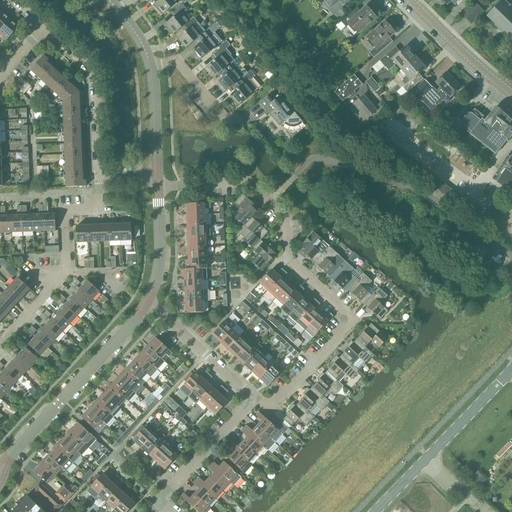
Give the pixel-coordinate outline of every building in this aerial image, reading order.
[(159,0),(155,4),(163,14),(178,1),(176,0),(159,0)] [(324,0),(335,12),(349,0),(324,0)] [(183,26),(189,21),(181,12),(185,8),(183,5),(182,3),(172,11),(176,16),(166,24),(174,34),(183,26)] [(470,23),(482,12),(474,3),(462,15),(470,23)] [(511,36),(511,15),(511,16),(499,3),(487,16),(497,26),(498,25),(504,31),(505,30),(511,36)] [(358,33),(375,17),(366,7),(358,14),(354,9),(340,22),(345,27),(349,24),(358,33)] [(0,30),(10,20),(1,12),(0,13),(0,30)] [(205,32),(198,24),(193,17),(189,21),(183,26),(187,30),(178,38),(186,48),(200,36),(201,35),(205,32)] [(0,30),(0,33),(7,40),(18,28),(10,20),(0,30)] [(211,27),(205,32),(201,35),(200,36),(204,41),(194,49),(202,58),(223,41),(215,31),(221,27),(217,22),(211,27)] [(386,39),(394,33),(384,22),(366,37),(375,47),(369,53),(373,58),(390,44),(386,39)] [(295,42),(302,50),(311,42),(303,33),(295,42)] [(234,61),(230,56),(231,55),(225,48),(230,45),(226,40),(218,47),(220,49),(213,55),(217,59),(207,67),(215,77),(225,69),(230,64),(234,61)] [(388,70),(392,67),(396,64),(401,69),(415,57),(406,47),(400,52),(395,47),(379,60),(388,70)] [(41,58),(30,70),(62,100),(66,187),(82,187),(82,188),(85,188),(85,181),(82,181),(79,92),(46,63),(48,60),(42,55),(40,57),(41,58)] [(240,57),(235,61),(234,61),(230,64),(225,69),(228,73),(219,81),(227,91),(236,83),(241,78),(248,73),(248,72),(244,68),(243,70),(239,65),(243,62),(240,57)] [(415,57),(401,69),(406,75),(402,79),(406,84),(402,87),(407,92),(423,79),(418,73),(425,68),(415,57)] [(251,70),(248,72),(248,73),(241,78),(236,83),(240,87),(230,95),(238,105),(258,88),(250,79),(255,75),(251,70)] [(450,97),(460,88),(446,73),(436,83),(440,88),(436,92),(424,81),(409,95),(427,114),(447,94),(450,97)] [(257,74),(252,78),(259,86),(264,82),(257,74)] [(341,101),(360,85),(352,75),(333,91),(341,101)] [(376,91),(382,86),(372,75),(367,80),(376,91)] [(22,79),(15,87),(23,95),(31,86),(22,79)] [(284,103),(277,95),(274,98),(271,94),(260,103),(280,126),(285,121),(287,123),(291,124),(294,124),(298,123),(302,120),(295,112),(293,113),(292,112),(284,103)] [(366,119),(376,110),(363,96),(354,105),(366,119)] [(388,109),(382,102),(378,105),(384,113),(388,109)] [(469,135),(494,154),(505,141),(507,142),(511,136),(511,124),(510,123),(511,121),(508,118),(509,117),(495,107),(487,118),(486,117),(485,119),(474,111),(472,114),(471,113),(467,114),(461,121),(462,125),(463,125),(461,127),(470,134),(469,135)] [(511,155),(510,158),(507,156),(495,175),(500,178),(498,182),(511,192),(511,155)] [(48,167),(37,167),(37,178),(49,178),(48,167)] [(474,217),(479,211),(443,184),(438,191),(474,217)] [(242,195),(235,203),(242,210),(235,218),(244,225),(251,217),(252,218),(259,210),(256,207),(258,204),(254,201),(252,203),(242,195)] [(484,226),(502,209),(497,203),(478,221),(484,226)] [(211,204),(186,205),(186,215),(204,215),(204,208),(211,208),(211,204)] [(43,215),(44,231),(55,231),(54,214),(43,215)] [(33,232),(33,215),(22,216),(23,232),(33,232)] [(44,231),(43,215),(33,215),(33,232),(44,231)] [(186,226),(204,225),(204,215),(186,215),(186,226)] [(12,232),(11,216),(0,217),(1,233),(12,232)] [(23,232),(22,216),(11,216),(12,232),(23,232)] [(251,217),(244,225),(237,233),(244,240),(251,247),(252,248),(259,240),(260,240),(268,232),(264,229),(267,227),(263,223),(261,226),(252,218),(251,217)] [(131,224),(130,224),(119,225),(120,241),(132,241),(131,224)] [(109,242),(109,225),(98,226),(98,242),(109,242)] [(120,241),(119,225),(109,225),(109,242),(120,241)] [(187,237),(205,236),(204,225),(186,226),(187,237)] [(88,242),(87,226),(76,226),(77,243),(88,242)] [(98,242),(98,226),(87,226),(88,242),(98,242)] [(314,233),(299,249),(302,252),(300,254),(303,257),(305,255),(315,263),(322,255),(322,254),(315,249),(323,240),(314,233)] [(187,248),(205,247),(205,236),(187,237),(187,248)] [(244,240),(241,243),(248,250),(251,247),(244,240)] [(259,240),(252,248),(260,255),(253,263),(261,270),(276,254),(272,252),(275,249),(271,246),(269,248),(260,240),(259,240)] [(188,258),(206,258),(205,247),(187,248),(188,258)] [(322,255),(315,263),(318,266),(316,269),(319,272),(321,269),(330,278),(338,269),(331,263),(338,255),(329,247),(322,254),(322,255)] [(482,247),(478,253),(483,256),(487,250),(482,247)] [(136,251),(129,251),(129,260),(137,260),(136,251)] [(188,270),(202,269),(206,269),(206,258),(188,258),(188,269),(188,270)] [(354,284),(353,283),(346,277),(353,269),(344,261),(338,269),(330,278),(334,281),(331,283),(335,286),(337,284),(347,293),(349,290),(348,290),(354,284)] [(206,269),(202,269),(188,270),(188,269),(184,270),(184,280),(202,280),(207,279),(206,269)] [(271,270),(259,283),(267,291),(279,277),(271,270)] [(348,290),(349,290),(351,293),(349,295),(353,298),(354,296),(364,304),(372,296),(371,295),(364,289),(372,282),(363,273),(353,283),(354,284),(348,290)] [(279,277),(267,291),(275,298),(287,285),(279,277)] [(29,289),(17,278),(10,286),(22,297),(29,289)] [(184,291),(203,291),(202,280),(184,280),(184,291)] [(99,292),(93,286),(87,281),(80,289),(92,300),(99,292)] [(283,305),(295,292),(287,285),(275,298),(283,305)] [(22,297),(10,286),(2,294),(14,305),(22,297)] [(372,296),(364,304),(367,307),(365,309),(368,313),(370,311),(380,320),(388,311),(380,304),(387,296),(378,288),(371,295),(372,296)] [(92,300),(80,289),(72,297),(84,308),(92,300)] [(210,290),(203,291),(184,291),(185,302),(203,302),(203,301),(211,301),(210,290)] [(102,291),(97,296),(106,306),(111,301),(102,291)] [(291,313),(303,299),(295,292),(283,305),(291,313)] [(14,305),(2,294),(0,296),(0,306),(7,313),(14,305)] [(84,308),(72,297),(65,305),(77,316),(84,308)] [(299,320),(311,306),(303,299),(291,313),(299,320)] [(203,302),(185,302),(185,313),(204,313),(203,302)] [(240,305),(243,308),(247,312),(250,309),(242,302),(240,305)] [(77,316),(65,305),(58,313),(70,324),(77,316)] [(297,324),(304,330),(319,314),(311,306),(299,320),(300,321),(297,324)] [(70,324),(58,313),(50,321),(62,332),(70,324)] [(313,338),(333,316),(330,313),(324,319),(319,314),(304,330),(313,338)] [(228,317),(212,335),(220,342),(232,329),(236,325),(228,317)] [(62,332),(50,321),(43,329),(55,340),(62,332)] [(365,330),(356,340),(364,347),(365,347),(371,340),(379,347),(387,339),(371,324),(368,327),(366,325),(363,328),(365,330)] [(55,340),(43,329),(36,337),(47,348),(55,340)] [(228,349),(240,336),(232,329),(220,342),(228,349)] [(287,334),(299,345),(302,342),(290,331),(287,334)] [(240,336),(228,349),(236,357),(248,343),(240,336)] [(47,348),(36,337),(28,345),(40,356),(47,348)] [(173,354),(155,338),(148,346),(162,358),(165,354),(169,358),(173,354)] [(244,364),(260,345),(253,339),(248,344),(248,343),(236,357),(244,364)] [(350,346),(341,356),(350,363),(356,356),(364,363),(373,354),(365,347),(364,347),(356,340),(353,343),(351,341),(348,344),(350,346)] [(260,345),(244,364),(252,371),(264,358),(265,359),(270,354),(260,345)] [(141,354),(158,370),(165,362),(161,359),(162,358),(148,346),(141,354)] [(294,357),(298,353),(290,346),(286,350),(294,357)] [(18,356),(29,367),(37,359),(25,348),(18,356)] [(158,370),(141,354),(133,361),(147,374),(151,377),(158,370)] [(29,367),(18,356),(10,364),(22,375),(29,367)] [(336,362),(327,372),(335,379),(339,382),(346,375),(350,379),(358,370),(350,363),(341,356),(339,358),(336,356),(333,360),(336,362)] [(268,362),(265,359),(264,358),(252,371),(260,378),(275,362),(271,358),(268,362)] [(126,369),(139,382),(143,385),(145,382),(142,379),(147,374),(133,361),(126,369)] [(268,386),(280,373),(275,369),(279,365),(275,362),(260,378),(268,386)] [(22,375),(10,364),(3,372),(15,383),(22,375)] [(183,364),(175,372),(178,374),(182,370),(185,373),(188,369),(183,364)] [(119,377),(127,384),(132,390),(135,393),(143,385),(139,382),(126,369),(119,377)] [(191,393),(199,384),(208,374),(205,371),(200,377),(195,372),(193,375),(186,383),(180,389),(188,397),(191,393)] [(15,383),(3,372),(0,375),(0,383),(8,391),(15,383)] [(315,384),(313,387),(321,395),(322,395),(325,398),(332,391),(336,395),(344,387),(341,384),(339,382),(335,379),(327,372),(324,374),(322,372),(319,376),(321,378),(315,384)] [(191,373),(183,381),(186,383),(193,375),(191,373)] [(208,374),(199,384),(191,393),(199,400),(212,387),(207,383),(212,377),(208,374)] [(132,390),(127,384),(119,377),(111,385),(124,398),(129,402),(136,394),(135,393),(132,390)] [(161,387),(167,392),(171,388),(165,383),(161,387)] [(117,405),(124,398),(111,385),(104,393),(117,405)] [(212,387),(199,400),(207,407),(225,389),(222,386),(217,391),(212,387)] [(167,392),(161,387),(157,391),(163,396),(167,392)] [(307,394),(298,403),(306,411),(307,410),(313,404),(321,411),(329,402),(325,398),(322,395),(321,395),(313,387),(310,390),(308,388),(304,392),(307,394)] [(216,415),(228,402),(223,397),(228,392),(225,389),(207,407),(216,415)] [(121,409),(117,405),(104,393),(96,401),(114,417),(121,409)] [(114,417),(96,401),(89,409),(107,425),(114,417)] [(292,410),(283,419),(284,421),(291,426),(292,427),(299,419),(307,426),(315,418),(307,410),(306,411),(298,403),(295,406),(293,404),(290,408),(292,410)] [(329,404),(326,407),(332,412),(334,408),(329,404)] [(179,406),(174,411),(178,414),(182,410),(179,406)] [(82,417),(99,433),(107,425),(89,409),(82,417)] [(259,412),(256,415),(262,421),(257,426),(275,443),(283,435),(285,433),(288,436),(291,432),(288,429),(282,423),(280,422),(276,428),(259,412)] [(284,421),(282,423),(288,429),(291,426),(284,421)] [(141,448),(158,429),(149,422),(144,427),(135,437),(133,440),(141,448)] [(92,435),(79,423),(71,431),(89,448),(97,440),(92,435)] [(141,425),(132,435),(135,437),(144,427),(141,425)] [(247,425),(244,428),(263,446),(268,451),(275,443),(257,426),(253,431),(247,425)] [(244,428),(242,431),(248,437),(243,442),(256,454),(263,446),(244,428)] [(158,429),(141,448),(149,455),(165,438),(166,437),(158,429)] [(89,448),(71,431),(64,439),(81,455),(89,448)] [(112,445),(115,448),(123,440),(120,437),(112,445)] [(157,462),(173,445),(165,438),(149,455),(157,462)] [(81,455),(64,439),(57,447),(74,463),(81,455)] [(232,441),(229,444),(248,462),(249,462),(256,454),(243,442),(238,447),(232,441)] [(165,470),(177,456),(180,458),(184,454),(174,444),(173,445),(157,462),(165,470)] [(229,444),(227,447),(233,453),(228,458),(241,470),(245,474),(252,465),(249,462),(248,462),(229,444)] [(49,455),(62,467),(66,471),(74,463),(57,447),(49,455)] [(62,467),(49,455),(42,463),(55,475),(62,467)] [(211,464),(230,482),(237,474),(224,462),(219,467),(213,462),(211,464)] [(55,475),(42,463),(34,471),(48,484),(55,475)] [(230,482),(211,464),(208,467),(214,473),(210,478),(223,490),(230,482)] [(98,495),(111,482),(102,474),(90,488),(98,495)] [(223,490),(210,478),(205,483),(198,478),(196,481),(215,498),(223,490)] [(215,498),(196,481),(193,483),(199,489),(195,494),(208,506),(215,498)] [(106,503),(118,489),(111,482),(98,495),(106,503)] [(44,511),(32,501),(40,493),(53,505),(48,510),(49,511),(56,511),(63,505),(39,483),(27,496),(26,495),(10,511),(44,511)] [(74,493),(64,484),(56,494),(65,503),(74,493)] [(114,510),(126,497),(118,489),(106,503),(114,510)] [(181,497),(184,499),(197,511),(207,511),(211,509),(208,506),(195,494),(190,499),(184,493),(181,497)] [(127,511),(134,504),(126,497),(114,510),(112,511),(127,511)] [(180,507),(184,511),(189,506),(184,502),(180,507)]
